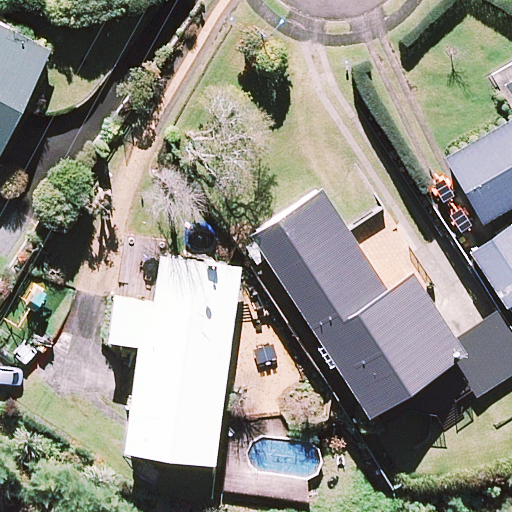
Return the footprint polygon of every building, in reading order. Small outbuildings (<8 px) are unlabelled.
[(0,133),(46,43),(0,20),(0,133)] [(511,71),(502,78),(511,96),(511,113),(443,153),(478,215),(511,195),(511,71)] [(247,230),(362,406),(396,384),(416,415),(465,383),(474,396),(511,370),(511,334),(495,308),(451,337),(405,266),(380,282),(317,185),(247,230)] [(511,229),(507,223),(467,250),(511,316),(511,229)] [(156,237),(126,234),(119,296),(109,294),(104,334),(134,337),(122,440),(211,451),(234,259),(154,250),(156,237)]
